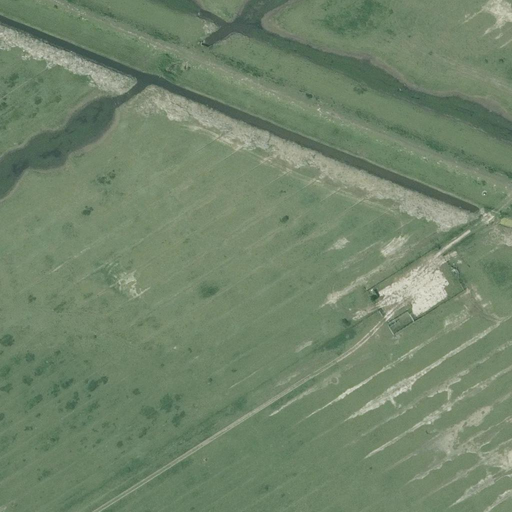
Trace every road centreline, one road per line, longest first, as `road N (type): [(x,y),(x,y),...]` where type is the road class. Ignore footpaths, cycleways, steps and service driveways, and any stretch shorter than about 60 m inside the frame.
road 1 (track): [(49,0),(511,185)]
road 2 (track): [(96,511),(385,328)]
